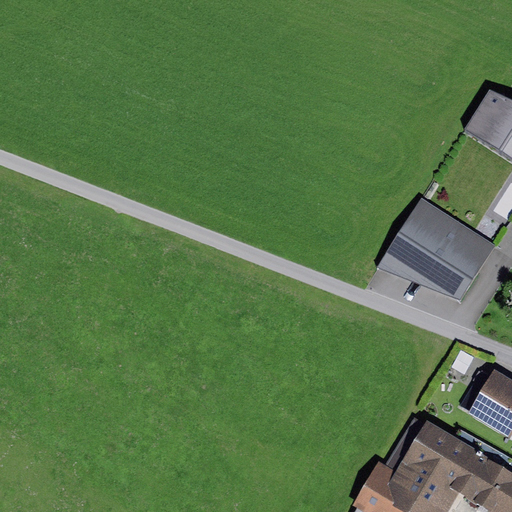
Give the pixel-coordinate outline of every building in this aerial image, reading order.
[(511,100),(497,90),(469,132),(511,160),(511,100)] [(419,207),(386,263),(454,307),(491,247),(419,207)] [(511,383),(495,374),(469,419),(511,443),(511,442),(511,383)] [(511,511),(511,475),(454,442),(427,425),(396,477),(379,467),(353,510),(357,511),(450,511),(458,500),(477,511),(511,511)] [(511,462),(459,432),(454,442),(511,475),(511,462)]
